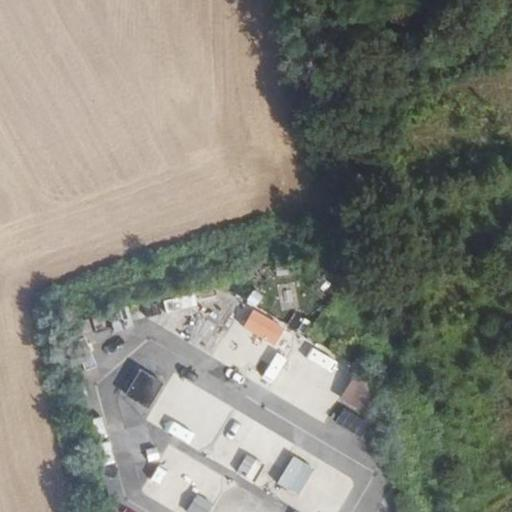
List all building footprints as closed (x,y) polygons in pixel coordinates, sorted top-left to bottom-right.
[(286,331),(254,312),(243,331),(274,350),(286,331)] [(358,376),(330,359),(318,380),(345,396),(358,376)] [(164,385),(141,371),(125,398),(148,412),(164,385)] [(294,459),(278,484),(299,497),(315,472),(294,459)] [(259,511),(266,501),(240,485),(225,511),(227,511),(259,511)] [(212,511),(216,506),(199,495),(188,511),(212,511)]
